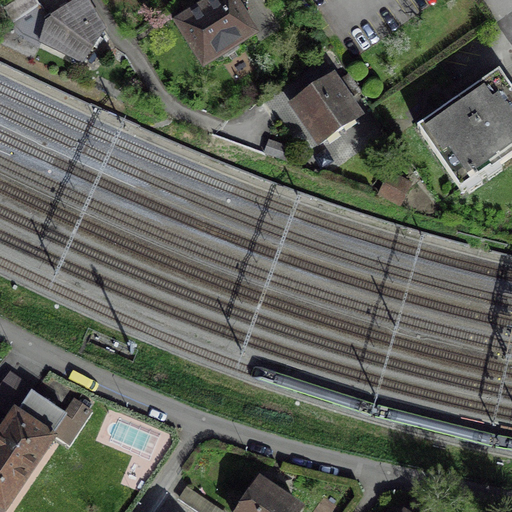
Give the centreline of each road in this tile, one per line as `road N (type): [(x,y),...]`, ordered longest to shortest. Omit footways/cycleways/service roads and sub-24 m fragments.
road 1 (residential): [(203,422),(0,327)]
road 2 (residential): [(386,474),(203,422)]
road 3 (residential): [(511,501),(386,474)]
